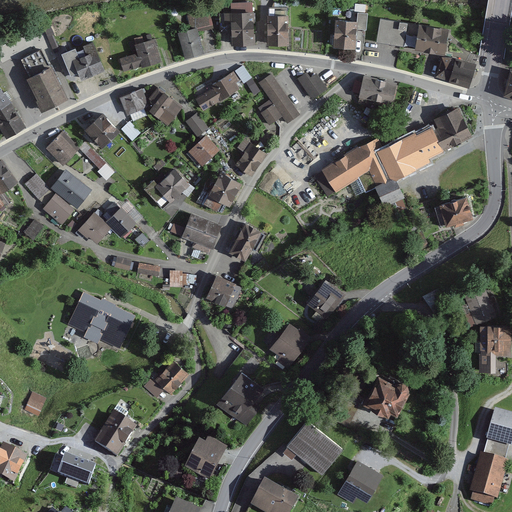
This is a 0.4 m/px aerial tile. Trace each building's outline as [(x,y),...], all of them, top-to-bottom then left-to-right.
[(190,12),(193,26),(215,22),(213,8),(190,12)] [(253,11),(224,13),(224,25),(230,24),(231,45),(255,44),(253,11)] [(288,17),(268,16),(267,47),(287,47),(288,17)] [(448,30),(379,21),(375,46),(444,55),(448,30)] [(355,23),(332,22),(331,49),(354,50),(355,23)] [(196,29),(176,34),(183,60),(203,54),(196,29)] [(137,54),(119,60),(123,73),(162,63),(155,40),(142,43),(141,38),(129,44),(130,48),(136,48),(137,54)] [(92,42),(65,54),(79,85),(106,73),(92,42)] [(475,67),(443,59),(438,79),(470,87),(475,67)] [(243,66),(235,70),(251,96),(258,91),(243,66)] [(51,67),(26,79),(42,112),(67,100),(51,67)] [(511,71),(508,71),(501,96),(511,99),(511,71)] [(232,73),(193,97),(204,115),(241,92),(234,86),(239,84),(232,73)] [(306,73),(299,78),(312,100),(327,90),(317,73),(310,77),(306,73)] [(273,74),(259,83),(287,124),(300,115),(273,74)] [(398,84),(363,78),(359,99),(393,106),(398,84)] [(0,81),(0,133),(3,139),(26,126),(0,81)] [(144,85),(120,96),(128,113),(146,105),(169,122),(181,105),(159,89),(150,100),(144,85)] [(272,107),(260,115),(268,128),(280,120),(272,107)] [(377,139),(316,176),(328,198),(359,178),(366,192),(374,189),(384,211),(404,200),(396,181),(474,137),(457,108),(432,119),(436,129),(387,148),(377,139)] [(194,109),(179,120),(195,140),(208,131),(194,109)] [(101,116),(85,131),(102,148),(118,133),(101,116)] [(141,133),(130,121),(121,129),(132,141),(141,133)] [(64,133),(48,150),(63,165),(79,147),(64,133)] [(207,136),(189,153),(202,168),(221,152),(207,136)] [(264,156),(243,142),(236,151),(243,156),(235,167),(249,177),(264,156)] [(117,174),(88,151),(80,160),(100,174),(96,179),(108,187),(117,174)] [(2,160),(0,161),(0,193),(0,194),(17,182),(2,160)] [(67,169),(52,187),(78,209),(92,191),(67,169)] [(152,181),(141,191),(162,211),(188,186),(173,171),(157,186),(152,181)] [(37,175),(26,185),(39,200),(51,190),(37,175)] [(241,186),(220,175),(204,205),(225,216),(241,186)] [(56,195),(43,210),(63,227),(75,211),(56,195)] [(466,198),(437,205),(443,228),(472,220),(466,198)] [(95,213),(79,230),(88,237),(89,236),(97,242),(112,227),(121,236),(135,223),(121,209),(106,223),(95,213)] [(221,225),(189,214),(181,238),(213,249),(221,225)] [(43,227),(33,220),(24,232),(34,239),(43,227)] [(261,232),(244,224),(229,254),(246,262),(261,232)] [(423,232),(411,237),(416,250),(429,245),(423,232)] [(132,261),(117,257),(114,267),(129,271),(132,261)] [(161,267),(140,263),(138,273),(159,277),(161,267)] [(183,271),(170,270),(170,285),(163,285),(163,290),(170,290),(170,287),(190,287),(190,283),(196,284),(197,275),(188,274),(183,274),(183,271)] [(235,284),(216,276),(206,300),(226,308),(235,284)] [(325,281),(308,304),(328,319),(345,295),(325,281)] [(426,293),(434,307),(445,302),(437,287),(426,293)] [(484,289),(457,300),(470,329),(497,318),(484,289)] [(135,316),(81,294),(67,328),(122,350),(135,316)] [(310,339),(289,324),(269,351),(290,367),(310,339)] [(509,327),(480,326),(478,374),(508,375),(509,327)] [(174,361),(154,381),(170,396),(190,377),(174,361)] [(240,373),(217,404),(247,425),(260,407),(254,403),(263,390),(240,373)] [(409,391),(377,377),(365,406),(396,420),(409,391)] [(46,399),(31,393),(24,411),(39,417),(46,399)] [(375,418),(341,405),(335,422),(368,435),(375,418)] [(128,414),(116,407),(94,442),(118,457),(136,429),(123,422),(128,414)] [(511,451),(511,415),(496,411),(486,450),(511,456),(511,451)] [(307,422),(287,447),(320,474),(341,449),(307,422)] [(204,445),(196,442),(183,472),(212,485),(228,447),(207,439),(204,445)] [(26,458),(0,447),(0,477),(16,484),(26,458)] [(66,459),(55,455),(49,472),(89,487),(96,467),(67,456),(66,459)] [(509,462),(480,455),(470,493),(499,501),(509,462)] [(384,473),(359,458),(338,494),(353,503),(357,496),(368,502),(384,473)] [(290,511),(297,499),(263,483),(251,507),(261,511),(290,511)] [(198,511),(199,509),(174,501),(170,511),(198,511)]
